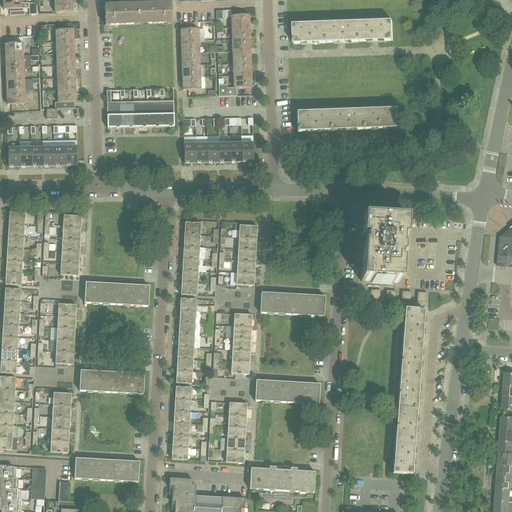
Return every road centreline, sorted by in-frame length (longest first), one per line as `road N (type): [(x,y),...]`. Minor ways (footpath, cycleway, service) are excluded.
road 1 (residential): [(149,511),(168,190)]
road 2 (residential): [(326,511),(343,191)]
road 3 (unclassified): [(443,479),(421,459),(431,329),(443,317),(465,314)]
road 4 (residential): [(97,190),(91,0)]
road 5 (residential): [(273,189),(267,0)]
road 6 (unclassified): [(483,197),(343,191)]
road 7 (tertiary): [(483,197),(511,66)]
road 8 (tertiary): [(443,479),(460,348)]
